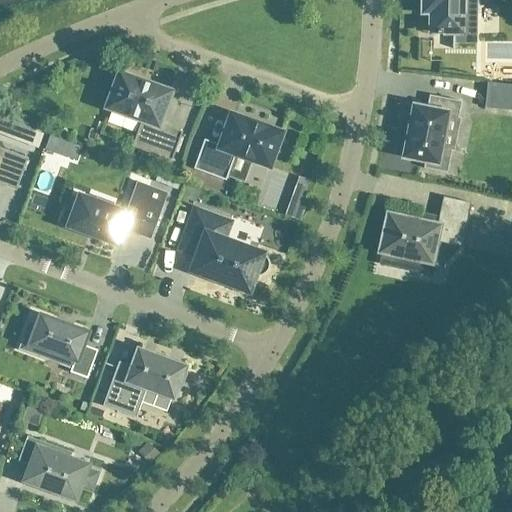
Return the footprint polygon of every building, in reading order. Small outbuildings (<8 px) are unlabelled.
[(422,0),(423,12),(431,12),(431,32),(436,32),(436,34),(442,34),(442,33),(452,33),(452,49),(454,49),(454,42),(474,42),(475,18),(468,17),(468,0),(422,0)] [(159,123),(171,89),(156,83),(154,86),(135,80),(136,76),(121,71),(108,107),(141,120),(132,146),(171,161),(182,131),(159,123)] [(511,84),(488,81),(485,108),(511,110),(511,84)] [(439,148),(446,115),(458,118),(461,101),(429,95),(426,109),(415,107),(411,126),(412,127),(410,136),(409,136),(405,156),(425,160),(423,168),(447,172),(451,151),(439,148)] [(269,165),(280,134),(281,134),(281,133),(280,132),(280,133),(233,115),(231,114),(231,116),(220,145),(204,139),(193,169),(226,180),(236,154),(268,165),(267,166),(269,166),(270,165),(269,165)] [(47,135),(0,117),(0,132),(42,148),(47,135)] [(82,147),(50,135),(45,149),(77,161),(82,147)] [(0,183),(15,189),(26,159),(5,151),(0,152),(0,183)] [(169,178),(167,186),(177,190),(180,182),(169,178)] [(135,217),(111,208),(113,203),(97,197),(95,202),(80,197),(69,226),(86,232),(98,236),(115,242),(121,228),(149,238),(166,193),(147,186),(135,217)] [(428,274),(435,241),(461,247),(470,203),(443,196),(436,226),(388,215),(380,251),(412,258),(410,269),(423,273),(428,274)] [(288,206),(285,215),(300,221),(303,212),(288,206)] [(248,291),(254,275),(256,276),(257,276),(260,276),(261,275),(263,275),(265,274),(266,273),(267,272),(268,270),(268,269),(269,267),(269,265),(269,264),(269,263),(269,261),(268,259),(267,257),(265,256),(263,254),(223,240),(229,223),(199,212),(195,223),(191,221),(182,245),(199,251),(192,270),(214,278),(213,280),(214,280),(216,276),(227,279),(225,284),(226,285),(227,283),(248,291)] [(82,345),(86,333),(71,328),(72,327),(56,321),(56,322),(41,317),(37,328),(30,325),(21,348),(48,358),(51,350),(67,356),(64,364),(72,366),(70,372),(87,378),(97,350),(82,345)] [(182,386),(186,373),(182,371),(183,368),(180,366),(181,362),(168,358),(167,362),(139,351),(131,373),(116,368),(102,406),(136,417),(147,387),(173,397),(177,384),(182,386)] [(4,390),(0,402),(13,406),(18,394),(4,390)] [(82,402),(79,410),(85,412),(88,404),(82,402)] [(27,406),(21,421),(36,427),(42,412),(27,406)] [(90,407),(87,414),(101,419),(104,411),(90,407)] [(96,474),(85,470),(87,466),(50,452),(53,446),(27,436),(18,461),(31,466),(26,480),(46,488),(46,489),(47,489),(47,488),(53,490),(53,492),(54,492),(54,491),(75,498),(80,485),(90,489),(96,474)] [(147,442),(138,451),(150,463),(159,454),(147,442)]
